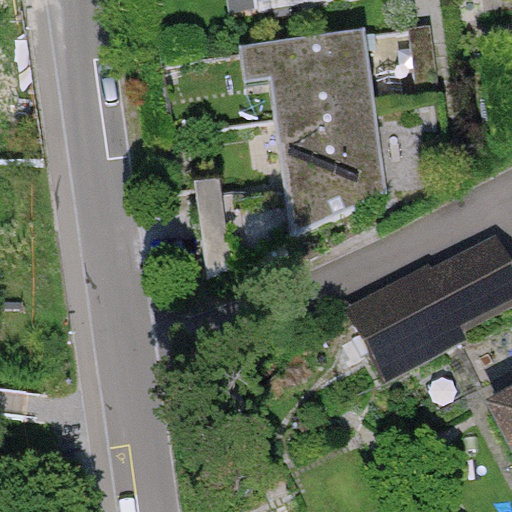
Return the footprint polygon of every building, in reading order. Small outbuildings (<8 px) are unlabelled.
[(361,5),(360,0),(233,0),(236,20),(361,5)] [(372,126),(362,43),(265,55),(275,138),(372,126)] [(383,208),(372,126),(275,138),(289,249),(383,208)] [(511,320),(511,292),(494,257),(363,323),(392,381),(511,320)] [(511,400),(492,411),(511,450),(511,400)]
